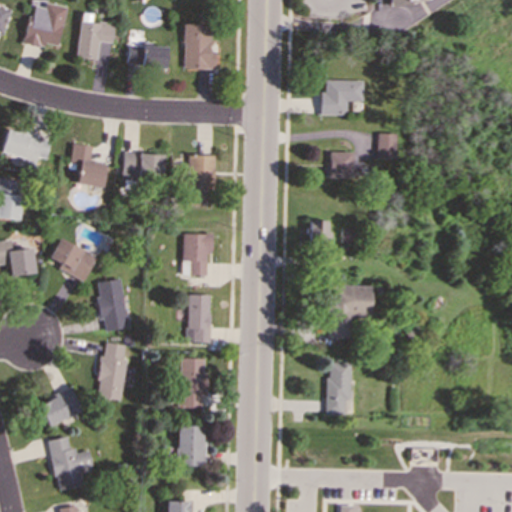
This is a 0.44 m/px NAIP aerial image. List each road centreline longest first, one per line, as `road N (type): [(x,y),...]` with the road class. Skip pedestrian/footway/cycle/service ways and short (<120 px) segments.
road 1 (residential): [(251,511),(264,0)]
road 2 (residential): [(0,82),(90,106),(262,115)]
